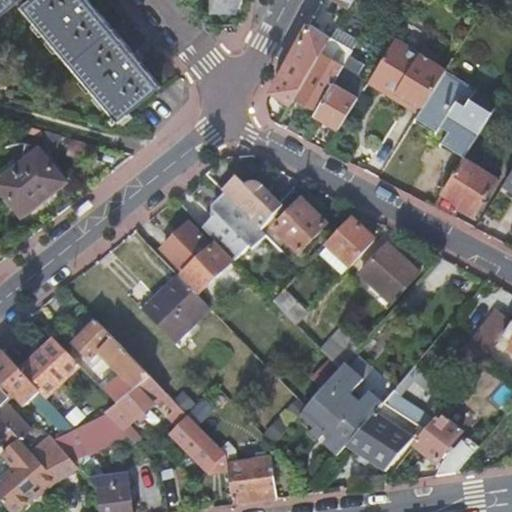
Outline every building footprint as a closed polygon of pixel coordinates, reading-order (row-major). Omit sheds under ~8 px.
[(0,0),(0,20),(23,3),(20,0),(0,0)] [(117,126),(120,122),(121,124),(158,93),(163,89),(88,0),(35,0),(25,9),(117,117),(113,121),(117,126)] [(272,91),(291,102),(292,102),(295,97),(331,39),(331,38),(307,25),(284,68),(272,91)] [(331,38),(331,39),(352,51),(358,41),(337,28),(331,38)] [(295,97),(318,110),(349,56),(352,51),(331,39),(295,97)] [(394,39),(371,76),(422,109),(445,71),(394,39)] [(316,115),(338,129),(363,89),(353,82),(364,65),(349,56),(318,110),(316,115)] [(440,143),(463,157),(493,109),(472,96),(476,90),(445,71),(414,121),(435,134),(439,128),(447,133),(440,143)] [(422,109),(371,76),(367,82),(418,114),(422,109)] [(60,140),(47,136),(44,147),(57,151),(60,140)] [(99,151),(72,143),(68,158),(94,166),(99,151)] [(0,194),(23,222),(67,186),(40,153),(39,153),(35,151),(31,149),(26,147),(23,167),(0,185),(0,194)] [(463,158),(441,192),(475,214),(496,180),(463,158)] [(511,167),(502,183),(511,189),(511,167)] [(263,233),(287,207),(266,188),(264,187),(262,186),(261,186),(258,184),(256,184),(254,185),(252,185),(250,187),(249,188),(247,189),(238,180),(224,194),(226,196),(263,233)] [(254,252),(268,238),(263,233),(226,196),(213,208),(213,218),(214,220),(204,230),(220,246),(228,255),(235,262),(236,263),(251,249),(254,252)] [(276,231),(300,256),(328,227),(303,203),(276,231)] [(353,221),(329,248),(352,269),(376,242),(353,221)] [(228,255),(220,246),(216,250),(192,226),(164,252),(186,277),(183,280),(198,296),(235,262),(228,255)] [(362,277),(394,305),(421,275),(389,247),(362,277)] [(352,269),(329,248),(322,256),(344,277),(352,269)] [(144,312),(178,347),(215,313),(198,296),(183,280),(180,278),(144,312)] [(275,304),(297,326),(310,314),(287,290),(286,291),(275,304)] [(511,328),(511,325),(496,313),(465,352),(482,366),(503,340),(511,328)] [(152,379),(97,322),(74,344),(91,363),(108,348),(119,359),(113,364),(128,380),(125,383),(120,379),(115,384),(106,393),(118,406),(152,379)] [(511,328),(503,340),(511,344),(511,345),(508,352),(511,354),(511,328)] [(342,371),(347,365),(353,358),(362,349),(343,330),(322,351),(338,368),(342,371)] [(81,368),(54,340),(21,372),(41,393),(43,396),(47,400),(81,368)] [(0,382),(14,397),(24,408),(31,401),(41,393),(21,372),(2,352),(0,354),(0,382)] [(308,409),(304,414),(318,426),(311,433),(320,441),(327,434),(331,439),(325,445),(339,458),(348,448),(360,434),(368,426),(378,414),(384,407),(383,406),(384,405),(371,394),(361,405),(352,397),(365,382),(347,365),(342,371),(308,409)] [(417,367),(393,395),(399,399),(415,379),(431,393),(438,385),(417,367)] [(229,472),(228,464),(227,456),(188,415),(152,379),(118,406),(108,415),(128,437),(136,446),(142,440),(130,427),(162,401),(173,413),(167,418),(179,429),(172,436),(207,472),(208,470),(210,475),(229,472)] [(0,417),(20,441),(33,432),(7,403),(14,397),(0,382),(0,417)] [(31,401),(34,404),(43,396),(41,393),(31,401)] [(384,407),(378,414),(368,426),(360,434),(348,448),(388,474),(416,440),(431,420),(399,399),(393,395),(384,405),(383,406),(384,407)] [(75,431),(47,400),(43,396),(34,404),(64,436),(75,431)] [(191,413),(204,422),(213,408),(201,399),(191,413)] [(449,407),(441,417),(446,420),(454,411),(449,407)] [(75,428),(86,418),(76,408),(66,419),(75,428)] [(89,456),(128,437),(108,415),(102,418),(75,431),(64,436),(55,440),(74,463),(89,456)] [(0,417),(0,442),(10,454),(23,443),(20,441),(0,417)] [(441,417),(417,448),(438,465),(462,434),(446,420),(441,417)] [(80,471),(74,463),(55,440),(33,451),(23,443),(10,454),(5,458),(9,462),(9,463),(0,470),(0,500),(9,511),(27,511),(60,485),(80,471)] [(445,465),(439,477),(459,475),(480,450),(472,443),(469,447),(465,444),(445,465)] [(89,456),(74,463),(80,471),(91,483),(108,481),(89,456)] [(235,506),(278,500),(272,458),(228,464),(229,472),(235,506)] [(100,511),(133,511),(129,478),(108,481),(91,483),(98,491),(100,511)]
